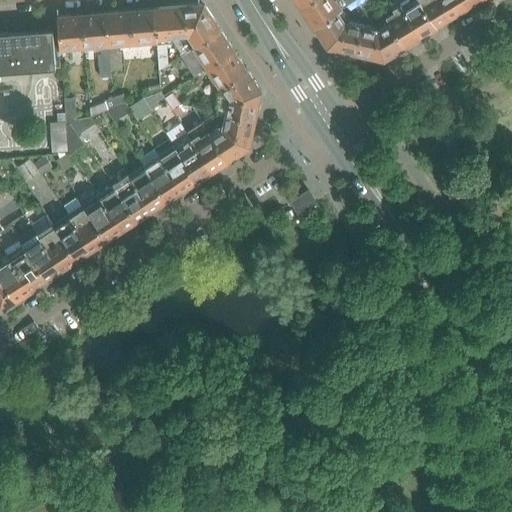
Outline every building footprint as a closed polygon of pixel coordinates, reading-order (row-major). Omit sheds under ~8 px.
[(340,8),(353,0),(308,0),(300,6),(313,26),(339,10),(340,8)] [(353,8),(364,0),(353,0),(340,8),(341,9),(349,4),(353,8)] [(421,37),(398,0),(390,0),(388,2),(394,11),(385,16),(388,20),(404,47),(421,37)] [(436,27),(436,26),(418,0),(398,0),(421,37),(436,27)] [(450,17),(440,0),(418,0),(436,26),(450,17)] [(466,7),(461,0),(440,0),(450,17),(455,14),(466,7)] [(218,27),(215,22),(214,20),(205,7),(200,4),(154,8),(157,42),(157,43),(159,70),(168,64),(167,43),(171,43),(170,36),(187,35),(192,44),(218,27)] [(157,42),(154,8),(132,10),(134,44),(157,42)] [(134,44),(132,10),(106,12),(111,71),(122,71),(120,52),(117,52),(117,46),(132,44),(134,44)] [(354,53),(361,24),(346,21),(339,10),(313,26),(327,47),(354,53)] [(111,71),(106,12),(82,14),(85,48),(101,47),(101,54),(98,55),(100,78),(111,77),(111,71)] [(85,48),(82,14),(57,16),(58,28),(59,37),(60,50),(85,48)] [(404,47),(388,20),(377,27),(361,24),(354,53),(383,60),(404,47)] [(234,51),(218,27),(192,44),(194,47),(192,48),(205,69),(234,51)] [(0,79),(0,78),(0,72),(55,68),(52,29),(0,33),(0,79)] [(246,70),(234,51),(205,69),(218,89),(246,70)] [(176,72),(171,65),(162,71),(167,78),(176,72)] [(255,120),(260,91),(246,70),(218,89),(217,89),(219,112),(223,113),(255,120)] [(160,90),(160,85),(148,88),(150,94),(150,95),(160,92),(160,90)] [(151,111),(166,101),(165,99),(163,97),(161,92),(143,98),(151,111)] [(126,103),(123,94),(114,98),(117,107),(125,104),(126,104),(126,103)] [(192,107),(179,104),(179,103),(172,94),(165,99),(166,101),(177,118),(178,117),(192,108),(192,107)] [(107,111),(117,107),(114,98),(113,98),(104,101),(104,103),(90,109),(87,110),(91,117),(107,111)] [(151,111),(143,98),(129,108),(137,121),(151,112),(150,111),(151,111)] [(77,120),(74,99),(64,99),(65,113),(66,122),(66,125),(70,124),(77,120)] [(204,109),(202,99),(192,106),(193,106),(194,106),(204,109)] [(115,121),(130,112),(125,104),(117,107),(107,111),(114,122),(115,121)] [(66,122),(65,113),(56,114),(57,122),(66,122)] [(249,147),(255,120),(223,113),(220,129),(217,131),(208,118),(203,121),(212,134),(229,160),(249,147)] [(103,122),(99,115),(92,119),(95,124),(97,126),(103,122)] [(81,135),(95,124),(92,119),(91,117),(77,120),(70,124),(78,136),(81,135)] [(478,140),(470,128),(461,134),(451,118),(436,128),(440,135),(454,155),(478,140)] [(229,160),(212,134),(203,121),(187,132),(213,170),(229,160)] [(67,152),(65,123),(50,124),(52,153),(67,152)] [(84,144),(78,136),(70,124),(66,125),(68,148),(69,153),(70,154),(71,153),(84,144)] [(213,170),(187,132),(171,142),(196,180),(197,181),(213,170)] [(181,190),(196,180),(171,142),(169,138),(154,148),(158,154),(181,190)] [(181,190),(158,154),(154,148),(139,157),(143,164),(166,199),(181,190)] [(73,165),(66,154),(55,161),(63,172),(73,165)] [(52,167),(44,156),(34,163),(41,174),(52,167)] [(19,174),(10,159),(0,159),(0,175),(8,171),(13,178),(19,174)] [(38,174),(29,160),(17,167),(27,182),(38,174)] [(166,199),(143,164),(128,174),(151,209),(166,199)] [(151,209),(128,174),(127,174),(124,169),(109,179),(113,184),(136,219),(151,209)] [(136,219),(113,184),(97,194),(121,230),(136,219)] [(0,206),(13,197),(5,187),(0,190),(0,206)] [(315,203),(310,196),(308,192),(293,202),(299,212),(300,213),(315,203)] [(121,230),(97,194),(83,203),(107,239),(121,230)] [(18,208),(12,200),(5,205),(11,213),(18,208)] [(107,239),(83,203),(67,214),(91,249),(107,239)] [(292,217),(288,211),(283,214),(281,215),(285,222),(292,218),(292,217)] [(91,249),(67,214),(53,223),(77,259),(91,249)] [(77,259),(53,223),(37,233),(61,269),(77,259)] [(61,269),(37,233),(21,244),(45,279),(61,269)] [(45,279),(21,244),(6,254),(30,290),(45,279)] [(30,290),(6,254),(0,257),(0,276),(15,299),(30,290)] [(0,309),(15,299),(0,276),(0,309)]
